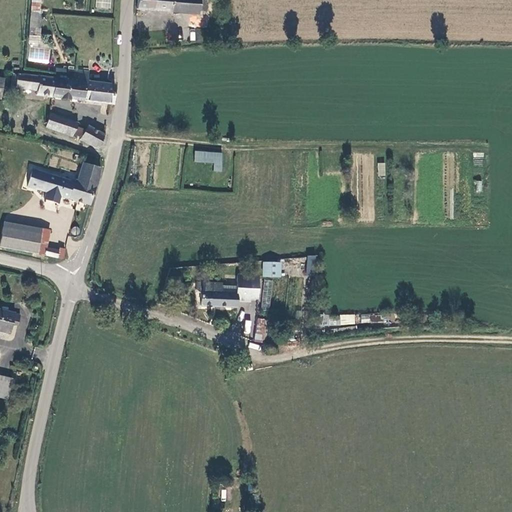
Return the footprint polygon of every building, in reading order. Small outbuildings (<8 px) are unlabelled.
[(30,0),(29,36),(39,36),(41,14),(39,14),(40,0),(30,0)] [(138,0),(137,9),(199,14),(199,10),(207,10),(207,0),(138,0)] [(68,71),(67,80),(57,79),(54,97),(112,105),(115,85),(88,81),(89,71),(69,68),(68,71)] [(67,80),(68,71),(58,69),(57,79),(67,80)] [(54,97),(57,79),(21,74),(18,73),(17,76),(14,76),(11,88),(39,92),(39,95),(54,97)] [(69,120),(49,114),(45,128),(64,134),(69,120)] [(72,137),(73,134),(77,123),(69,120),(64,134),(72,137)] [(86,131),(82,129),(78,136),(82,138),(81,140),(97,149),(105,135),(89,126),(86,131)] [(221,172),(223,153),(195,152),(194,162),(214,163),(213,171),(221,172)] [(97,165),(91,162),(80,159),(75,175),(68,177),(31,165),(24,183),(45,189),(85,201),(97,165)] [(45,200),(43,208),(56,211),(58,203),(45,200)] [(77,235),(79,234),(79,232),(80,231),(79,230),(79,228),(78,227),(76,227),(75,227),(74,227),(72,228),(72,229),(71,230),(71,231),(71,233),(72,234),(73,235),(75,235),(76,235),(77,235)] [(0,246),(36,253),(40,236),(4,229),(0,246)] [(48,238),(40,236),(36,253),(45,255),(46,249),(48,238)] [(58,251),(46,249),(45,255),(57,258),(58,251)] [(279,278),(279,263),(264,263),(263,277),(279,278)] [(201,305),(237,307),(237,301),(250,302),(251,276),(237,276),(237,294),(222,294),(222,284),(196,283),(196,290),(201,294),(201,305)] [(264,281),(261,309),(269,310),(272,282),(264,281)] [(0,310),(0,329),(9,332),(11,323),(17,325),(19,315),(0,310)] [(331,326),(331,316),(314,315),(313,326),(331,326)] [(266,320),(258,319),(254,342),(263,343),(266,320)] [(0,399),(3,400),(9,381),(0,378),(0,399)]
